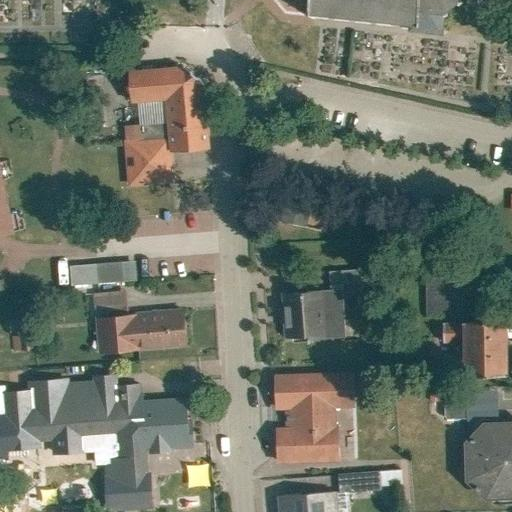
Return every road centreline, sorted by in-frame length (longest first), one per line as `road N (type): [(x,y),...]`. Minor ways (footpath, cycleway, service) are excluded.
road 1 (residential): [(249,103),(231,149),(251,511)]
road 2 (residential): [(511,139),(320,94),(278,93),(249,103)]
road 3 (unclassified): [(249,103),(214,49),(121,50)]
